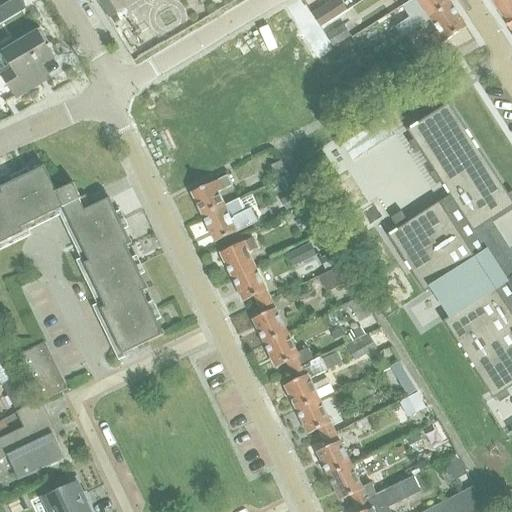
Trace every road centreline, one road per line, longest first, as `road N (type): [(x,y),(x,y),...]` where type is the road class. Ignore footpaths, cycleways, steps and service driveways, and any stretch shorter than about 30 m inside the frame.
road 1 (residential): [(131,511),(85,419),(92,394),(221,330)]
road 2 (residential): [(221,330),(108,95)]
road 3 (residential): [(301,499),(221,330)]
road 4 (residential): [(108,95),(266,0)]
